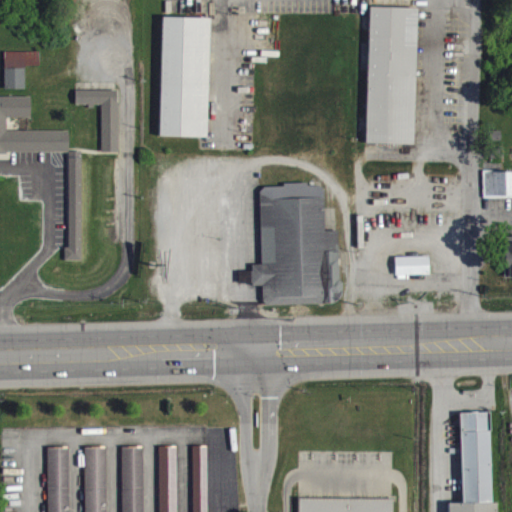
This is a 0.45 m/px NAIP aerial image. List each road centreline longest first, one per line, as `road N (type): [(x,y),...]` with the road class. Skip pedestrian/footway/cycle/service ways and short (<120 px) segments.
road 1 (primary): [(511,342),(0,357)]
road 2 (residential): [(257,351),(257,511)]
